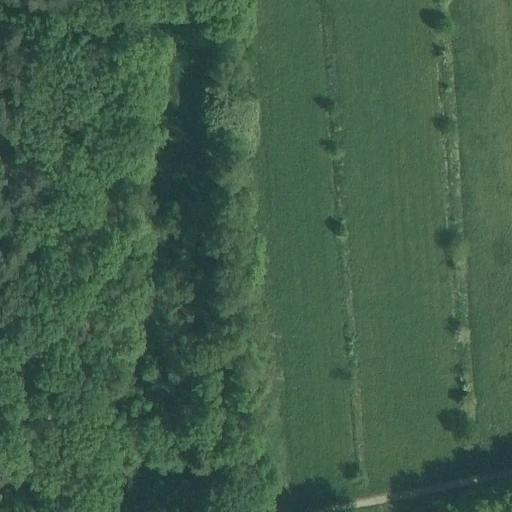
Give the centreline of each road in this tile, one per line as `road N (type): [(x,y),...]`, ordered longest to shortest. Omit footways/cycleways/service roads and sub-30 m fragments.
road 1 (track): [(511,473),(333,511)]
road 2 (track): [(49,511),(19,346)]
